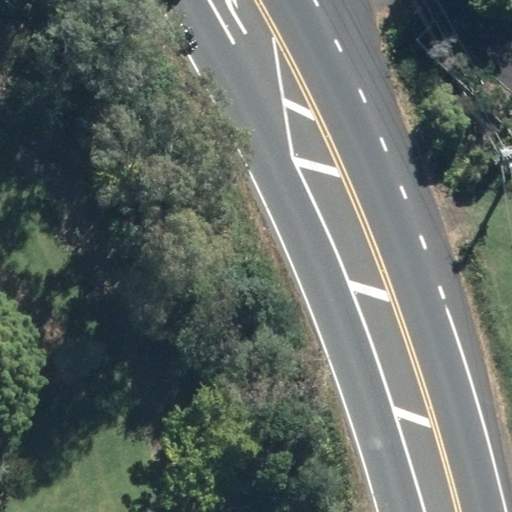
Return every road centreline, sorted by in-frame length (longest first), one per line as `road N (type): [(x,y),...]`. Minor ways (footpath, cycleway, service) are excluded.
road 1 (secondary): [(456,511),(400,316),(321,130)]
road 2 (secondary): [(321,130),(249,0)]
road 3 (secondary): [(324,0),(321,130)]
